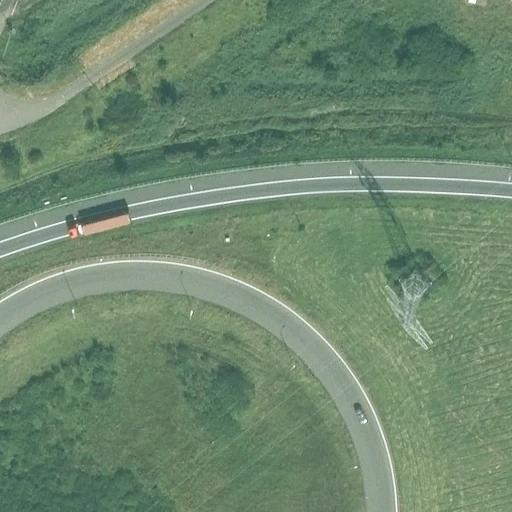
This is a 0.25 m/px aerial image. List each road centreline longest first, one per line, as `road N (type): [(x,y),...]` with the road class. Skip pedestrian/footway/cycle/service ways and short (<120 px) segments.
road 1 (motorway): [(0,310),(60,281),(110,269),(183,272),(250,293),(303,329),(353,388),(376,434),(390,511)]
road 2 (motorway): [(511,189),(343,183),(260,191),(151,207),(0,251)]
